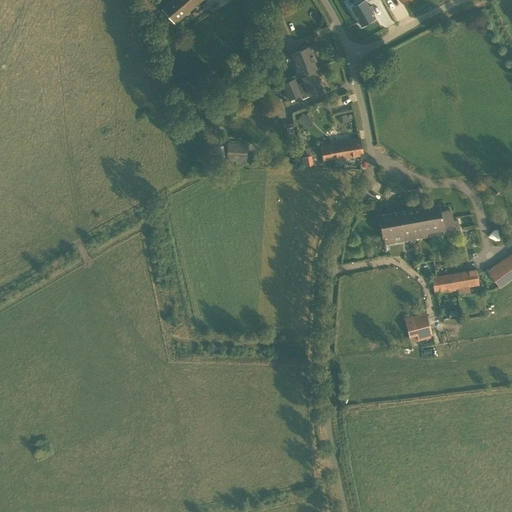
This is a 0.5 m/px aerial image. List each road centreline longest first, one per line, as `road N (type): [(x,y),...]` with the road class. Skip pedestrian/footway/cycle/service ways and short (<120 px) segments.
road 1 (unclassified): [(343,511),(327,431),(330,262),(364,189),(369,153),(350,58)]
road 2 (unclassified): [(350,58),(461,0)]
